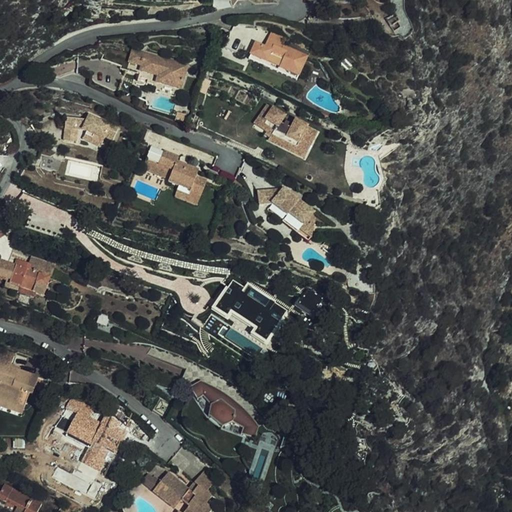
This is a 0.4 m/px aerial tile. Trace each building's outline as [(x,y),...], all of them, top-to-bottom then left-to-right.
[(267,60),(265,65),(279,71),(282,67),(300,76),(310,55),(286,44),(289,36),(273,29),(266,45),(257,42),(252,53),(267,60)] [(149,83),(151,84),(156,85),(156,87),(180,93),(188,64),(134,49),(128,70),(140,73),(139,80),(149,83)] [(250,58),(265,65),(267,60),(252,53),(250,58)] [(151,84),(144,108),(150,101),(152,98),(156,99),(159,97),(160,95),(169,97),(170,100),(171,103),(173,104),(176,105),(180,93),(156,87),(156,85),(151,84)] [(173,116),(174,113),(150,106),(150,101),(144,108),(173,116)] [(259,125),(270,134),(276,137),(305,151),(313,135),(319,138),(321,133),(299,122),(295,131),(284,125),(289,118),(273,106),(259,125)] [(91,138),(102,143),(104,139),(111,142),(119,128),(89,114),(87,118),(66,115),(65,126),(77,128),(82,128),(93,134),(91,138)] [(63,138),(75,140),(77,128),(65,126),(63,138)] [(100,147),(102,143),(91,138),(93,134),(82,128),(77,128),(75,140),(79,141),(80,138),(88,141),(100,147)] [(308,160),(319,138),(313,135),(305,151),(302,157),(308,160)] [(276,137),(273,141),(272,143),(302,157),(305,151),(276,137)] [(191,193),(201,197),(206,183),(195,179),(198,172),(176,163),(178,158),(151,147),(143,169),(169,179),(168,182),(179,186),(177,192),(189,197),(191,193)] [(260,208),(274,206),(290,215),(292,213),(309,223),(304,232),(316,239),(322,217),(317,209),(283,190),(257,194),(260,208)] [(197,207),(201,197),(191,193),(189,197),(177,192),(174,197),(197,207)] [(304,232),(309,223),(292,213),(290,215),(274,206),(270,212),(304,232)] [(33,216),(29,232),(59,239),(63,224),(33,216)] [(37,255),(32,266),(31,272),(50,279),(50,278),(56,261),(37,255)] [(31,272),(32,266),(18,262),(16,267),(0,261),(0,278),(11,282),(11,284),(30,291),(44,296),(50,279),(31,272)] [(30,291),(11,284),(8,292),(23,298),(23,299),(27,301),(30,291)] [(296,307),(313,317),(325,298),(308,288),(296,307)] [(230,308),(226,314),(248,327),(271,341),(281,326),(277,323),(288,306),(272,297),(266,308),(261,305),(260,307),(234,291),(225,305),(230,308)] [(106,324),(109,317),(102,312),(98,321),(106,324)] [(248,327),(226,314),(223,319),(244,333),(248,327)] [(10,368),(11,364),(15,353),(0,348),(0,349),(0,401),(16,406),(16,404),(25,407),(29,392),(33,394),(39,377),(18,370),(10,368)] [(152,388),(140,379),(131,391),(142,401),(152,388)] [(243,434),(255,439),(259,425),(249,412),(230,396),(202,381),(191,386),(196,400),(203,397),(210,406),(209,416),(223,427),(233,423),(245,428),(243,434)] [(0,407),(22,414),(25,407),(16,404),(16,406),(0,401),(0,407)] [(133,439),(116,430),(109,426),(107,429),(100,426),(87,418),(92,409),(81,402),(70,422),(60,416),(53,427),(65,434),(70,436),(68,441),(77,446),(79,443),(88,448),(86,451),(83,457),(100,466),(107,453),(114,457),(119,448),(127,452),(133,439)] [(106,416),(119,424),(126,411),(113,403),(106,416)] [(109,426),(116,430),(119,424),(106,416),(100,426),(107,429),(109,426)] [(77,446),(86,451),(88,448),(79,443),(77,446)] [(115,458),(114,457),(107,453),(100,466),(83,457),(81,462),(106,475),(115,458)] [(212,511),(213,511),(206,506),(211,499),(206,495),(215,482),(202,473),(193,485),(196,488),(191,495),(188,492),(166,476),(152,495),(173,511),(180,503),(189,509),(187,511),(212,511)] [(139,486),(148,493),(155,484),(146,478),(139,486)] [(37,511),(42,503),(6,485),(0,494),(0,497),(8,502),(9,499),(26,508),(24,511),(37,511)] [(196,488),(193,485),(188,492),(191,495),(196,488)] [(9,499),(8,502),(4,509),(11,511),(24,511),(26,508),(9,499)] [(187,511),(189,509),(180,503),(173,511),(187,511)]
